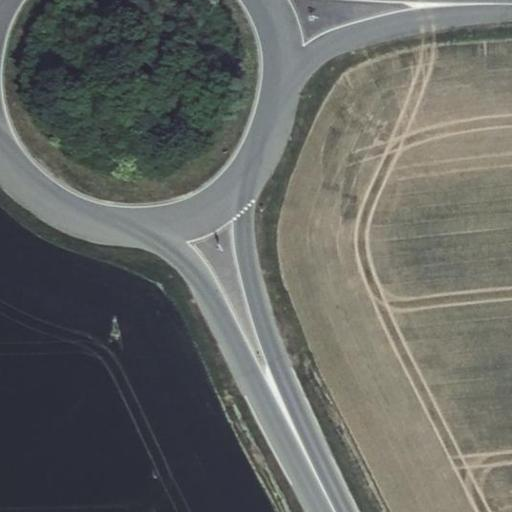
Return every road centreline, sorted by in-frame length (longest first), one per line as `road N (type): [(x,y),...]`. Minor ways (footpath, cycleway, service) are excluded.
road 1 (tertiary): [(338,511),(258,296),(244,219),(246,173)]
road 2 (tertiary): [(139,225),(182,254),(205,284),(330,511)]
road 3 (tertiary): [(283,86),(311,56),(343,39),(511,6)]
road 4 (tertiary): [(0,146),(57,205),(139,225)]
road 5 (tertiary): [(139,225),(198,210),(246,173)]
